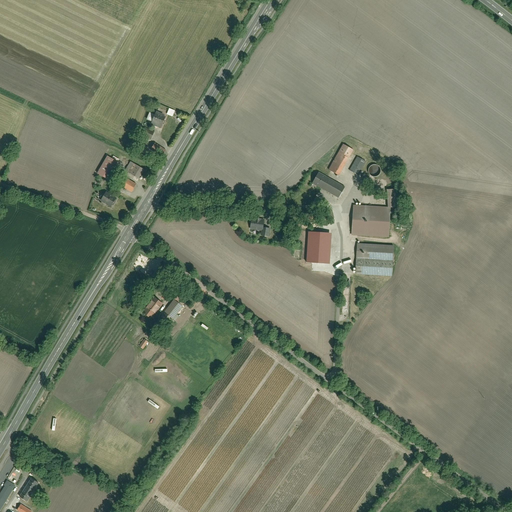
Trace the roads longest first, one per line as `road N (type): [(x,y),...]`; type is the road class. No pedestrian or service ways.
road 1 (residential): [(130,232),(507,511)]
road 2 (primary): [(271,0),(130,232)]
road 3 (primary): [(130,232),(0,450)]
road 4 (track): [(0,184),(130,232)]
